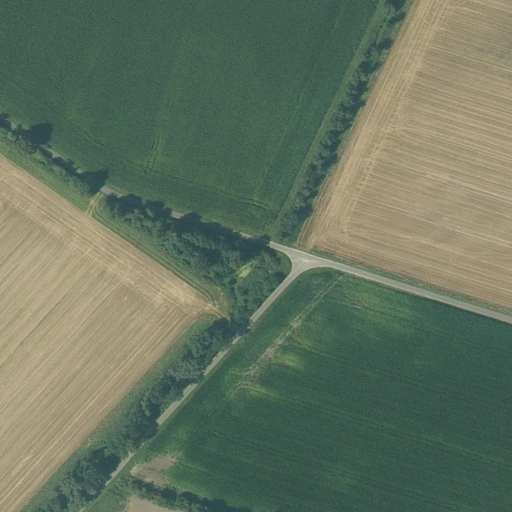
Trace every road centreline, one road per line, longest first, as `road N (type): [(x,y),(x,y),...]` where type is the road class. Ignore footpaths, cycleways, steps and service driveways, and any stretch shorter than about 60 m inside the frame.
road 1 (unclassified): [(77,511),(306,257)]
road 2 (unclassified): [(306,257),(127,198),(0,116)]
road 3 (unclassified): [(511,321),(306,257)]
